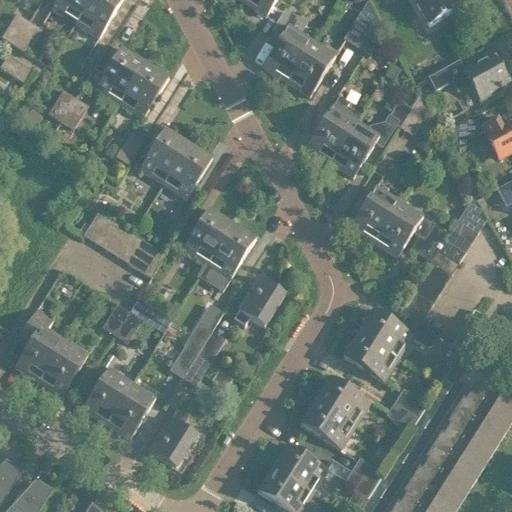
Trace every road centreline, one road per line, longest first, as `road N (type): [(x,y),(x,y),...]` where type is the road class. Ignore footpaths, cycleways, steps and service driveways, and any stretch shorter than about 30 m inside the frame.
road 1 (residential): [(196,511),(320,301),(305,231),(177,0)]
road 2 (residential): [(0,414),(161,511)]
